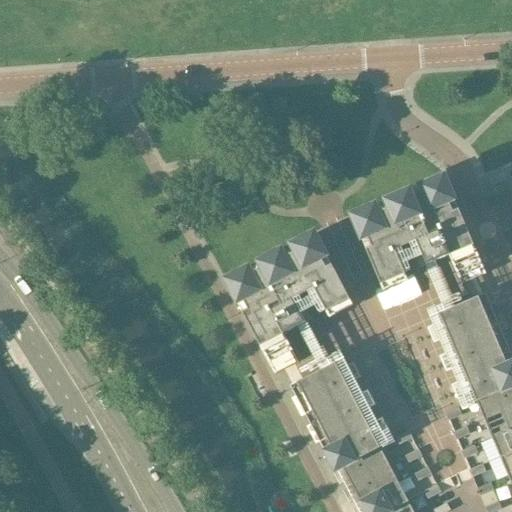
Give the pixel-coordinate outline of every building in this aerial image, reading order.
[(373,207),(349,217),(361,244),(368,241),(371,249),(366,251),(381,285),(405,275),(395,252),(401,249),(412,245),(417,243),(422,255),(422,256),(427,267),(434,264),(434,263),(449,257),(458,276),(461,285),(466,283),(467,282),(468,282),(470,281),(471,281),(472,280),(473,280),(475,279),(476,279),(486,274),(444,177),(386,202),(376,206),(373,207)] [(322,262),(326,270),(331,268),(349,301),(327,313),(315,290),(309,293),(299,298),(294,301),(300,312),(301,314),(306,324),(300,327),(299,328),(284,335),(294,353),(298,362),(294,364),(293,365),(292,365),(291,366),(290,367),(289,367),(298,383),(335,363),(379,447),(380,449),(390,467),(399,485),(408,502),(409,503),(425,494),(425,493),(437,486),(469,471),(483,465),(484,468),(501,461),(500,459),(493,443),(486,424),(478,406),(472,391),(439,314),(478,298),(471,281),(470,281),(468,282),(467,282),(466,283),(461,285),(458,276),(449,257),(434,263),(434,264),(427,267),(422,256),(422,255),(417,243),(412,245),(401,249),(395,252),(405,275),(381,285),(366,251),(371,249),(368,241),(361,244),(349,217),(331,225),(316,233),(329,259),(322,262)] [(282,251),(226,281),(226,282),(227,284),(275,374),(285,369),(286,369),(287,368),(288,368),(289,367),(290,367),(291,366),(292,365),(293,365),(294,364),(298,362),(294,353),(284,335),(299,328),(300,327),(306,324),(301,314),(300,312),(294,301),(299,298),(309,293),(315,290),(327,313),(349,301),(331,268),(326,270),(322,262),(329,259),(316,233),(294,244),(291,246),(282,251)] [(478,298),(439,314),(472,391),(478,406),(511,391),(511,355),(486,294),(478,298)] [(298,383),(292,386),(326,449),(322,451),(333,474),(343,469),(380,449),(379,447),(335,363),(298,383)] [(511,391),(478,406),(486,424),(511,412),(511,391)] [(511,412),(486,424),(493,443),(511,434),(511,412)] [(511,434),(493,443),(500,459),(501,461),(511,456),(511,434)] [(380,449),(343,469),(352,487),(390,467),(380,449)] [(500,459),(489,463),(497,481),(508,477),(509,480),(511,478),(511,456),(501,461),(500,459)] [(469,471),(472,478),(486,472),(483,465),(469,471)] [(390,467),(352,487),(362,505),(399,485),(390,467)] [(477,490),(480,497),(494,491),(491,484),(477,490)] [(399,485),(362,505),(365,511),(391,511),(409,503),(408,502),(399,485)] [(441,493),(438,487),(437,486),(425,493),(428,499),(441,493)] [(413,511),(409,503),(391,511),(413,511)] [(499,503),(485,508),(486,511),(496,511),(502,510),(499,503)]
